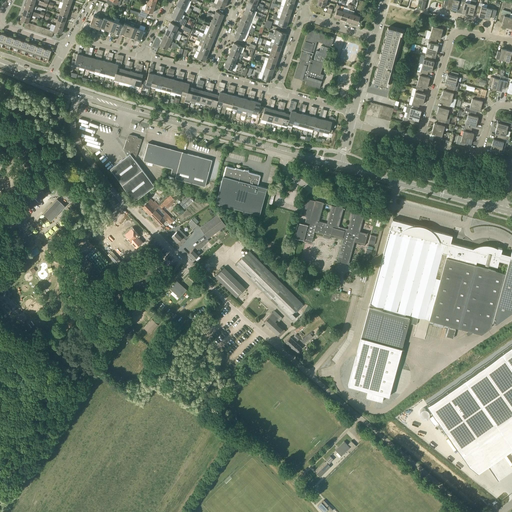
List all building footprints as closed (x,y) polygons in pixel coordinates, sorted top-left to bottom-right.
[(185,8),(187,3),(182,0),(179,0),(177,4),(185,8)] [(224,8),(227,2),(222,0),(218,0),(217,3),(211,1),(211,2),(205,0),(204,0),(204,3),(210,5),(215,7),(219,9),(220,6),(224,8)] [(284,6),(292,9),(294,3),(286,0),(284,6)] [(421,0),(418,0),(417,8),(424,10),(426,1),(421,0)] [(451,9),(453,0),(444,0),(444,4),(447,5),(446,8),(451,9)] [(460,8),(462,1),(458,0),(453,0),(451,9),(456,10),(457,7),(460,8)] [(465,2),(465,0),(462,0),(462,1),(460,8),(463,9),(462,12),(468,13),(470,3),(465,2)] [(246,7),(254,10),(255,7),(265,11),(266,8),(263,7),(259,6),(256,5),(248,1),(246,7)] [(69,11),(71,5),(63,2),(61,8),(69,11)] [(32,11),(34,5),(26,3),(24,8),(32,11)] [(476,12),(478,5),(470,3),(468,13),(473,15),(474,12),(476,12)] [(153,13),(154,7),(146,4),(145,10),(141,9),(140,13),(139,12),(138,16),(146,18),(148,12),(153,13)] [(182,14),(185,8),(177,4),(174,10),(182,14)] [(340,18),(343,11),(339,10),(341,6),(338,5),(334,16),(340,18)] [(484,18),(487,7),(478,5),(476,12),(479,13),(479,16),(484,18)] [(290,15),(292,9),(284,6),(282,12),(290,15)] [(254,10),(246,7),(244,13),(252,16),(254,10)] [(493,17),(495,10),(487,7),(484,18),(489,19),(490,16),(493,17)] [(32,11),(24,8),(22,14),(30,17),(31,14),(32,14),(32,15),(39,18),(39,16),(40,14),(32,11)] [(67,16),(69,11),(61,8),(59,14),(67,16)] [(180,17),(182,14),(174,10),(171,16),(175,18),(174,21),(184,26),(187,21),(180,17)] [(207,14),(211,16),(213,17),(221,20),(222,17),(223,18),(224,17),(225,16),(224,15),(223,15),(224,14),(216,11),(214,14),(208,12),(207,14)] [(346,20),(348,12),(343,11),(340,18),(346,20)] [(288,21),(290,15),(282,12),(280,18),(288,21)] [(352,22),(354,14),(348,12),(346,20),(352,22)] [(252,16),(244,13),(241,19),(249,22),(252,16)] [(354,14),(352,22),(358,24),(360,16),(364,17),(364,15),(358,13),(358,15),(354,14)] [(28,23),(30,17),(22,14),(21,20),(26,22),(28,23)] [(65,22),(67,16),(59,14),(57,19),(65,22)] [(507,27),(510,17),(501,14),(499,22),(502,22),(501,26),(507,27)] [(92,27),(93,26),(95,27),(98,17),(93,15),(90,23),(89,22),(87,25),(92,27)] [(280,18),(277,17),(273,16),(273,18),(279,21),(278,24),(286,27),(288,21),(280,18)] [(100,28),(104,17),(103,19),(98,17),(95,27),(97,27),(96,29),(99,30),(100,28)] [(105,29),(109,19),(104,17),(100,28),(103,29),(103,28),(105,29)] [(219,26),(221,20),(213,17),(211,23),(219,26)] [(63,28),(65,22),(57,19),(55,25),(63,28)] [(110,32),(114,21),(109,19),(105,29),(107,29),(107,31),(110,32)] [(249,22),(241,19),(239,25),(247,28),(249,22)] [(115,32),(119,23),(114,21),(110,32),(112,33),(113,32),(115,32)] [(183,33),(176,30),(178,26),(170,22),(168,28),(182,35),(183,33)] [(120,34),(124,23),(123,25),(119,23),(115,32),(117,33),(116,35),(119,36),(120,34)] [(125,34),(129,25),(124,23),(120,34),(123,35),(123,34),(125,34)] [(217,32),(219,26),(211,23),(210,26),(203,24),(202,26),(206,27),(209,28),(217,32)] [(440,28),(441,25),(433,23),(431,31),(441,34),(443,28),(440,28)] [(61,34),(63,28),(55,25),(54,31),(61,34)] [(130,38),(134,27),(129,25),(125,34),(127,35),(127,37),(130,38)] [(247,28),(239,25),(237,30),(244,34),(247,28)] [(135,38),(139,29),(134,27),(130,38),(133,39),(133,37),(135,38)] [(374,78),(375,78),(374,82),(373,82),(374,83),(376,83),(379,84),(381,84),(383,85),(385,86),(385,85),(386,83),(399,34),(400,31),(400,30),(388,27),(387,30),(388,31),(387,35),(386,34),(386,35),(385,37),(385,38),(386,38),(385,42),(384,42),(383,45),(384,45),(383,49),(382,49),(381,52),(381,55),(380,56),(379,59),(378,64),(378,67),(377,67),(377,68),(376,70),(377,71),(376,75),(375,75),(374,78)] [(182,35),(168,28),(165,34),(173,37),(174,34),(177,36),(177,35),(180,37),(182,37),(183,35),(182,35)] [(214,37),(217,32),(209,28),(206,34),(214,37)] [(141,38),(144,30),(139,29),(135,38),(137,39),(137,40),(141,42),(143,39),(141,38)] [(244,34),(237,30),(234,36),(242,40),(244,34)] [(286,33),(278,31),(275,30),(274,33),(270,32),(269,35),(284,40),(286,33)] [(304,45),(314,49),(317,41),(331,46),(334,37),(309,30),(304,45)] [(440,39),(441,34),(431,31),(429,39),(436,41),(437,38),(440,39)] [(206,34),(201,32),(199,35),(198,37),(201,39),(212,43),(214,37),(206,34)] [(165,34),(162,39),(170,43),(173,44),(176,46),(177,44),(171,41),(173,37),(165,34)] [(9,36),(6,35),(5,35),(3,43),(6,44),(5,48),(9,50),(11,45),(10,45),(13,38),(13,37),(9,36)] [(275,40),(274,43),(282,45),(284,40),(269,35),(268,37),(272,38),(272,39),(275,40)] [(212,43),(201,39),(198,37),(197,40),(200,41),(199,45),(202,46),(210,49),(212,43)] [(10,45),(11,45),(14,46),(12,51),(17,52),(18,48),(21,40),(17,38),(16,39),(13,38),(10,45)] [(167,49),(170,43),(162,39),(159,45),(167,49)] [(429,39),(427,47),(437,50),(438,45),(435,44),(436,41),(429,39)] [(28,43),(29,42),(24,41),(21,40),(18,48),(21,49),(20,53),(24,55),(26,50),(28,43)] [(269,48),(269,46),(272,47),(272,49),(280,51),(282,45),(274,43),(271,42),(270,45),(266,44),(265,46),(269,48)] [(26,50),(29,51),(28,56),(32,57),(33,53),(36,45),(32,43),(32,44),(28,43),(26,50)] [(247,52),(240,50),(242,46),(234,43),(231,49),(246,55),(247,52)] [(39,46),(36,45),(33,53),(37,54),(35,58),(40,60),(41,55),(43,48),(44,48),(44,47),(39,46)] [(311,59),(314,49),(304,45),(303,49),(303,50),(304,50),(303,52),(302,51),(300,59),(301,59),(299,63),(294,77),(306,81),(305,84),(319,88),(324,74),(320,73),(324,63),(311,59)] [(317,50),(314,59),(325,63),(330,48),(321,45),(319,51),(317,50)] [(199,52),(207,55),(210,49),(202,46),(199,51),(199,52)] [(437,50),(427,47),(424,46),(422,52),(425,52),(425,55),(426,56),(432,57),(433,55),(436,55),(437,50)] [(41,55),(44,56),(43,61),(47,62),(50,54),(51,50),(47,48),(47,49),(44,48),(43,48),(41,55)] [(504,60),(506,50),(501,48),(501,51),(497,50),(496,58),(504,60)] [(80,66),(83,55),(80,54),(80,53),(81,53),(82,50),(79,49),(77,54),(74,53),(71,64),(80,66)] [(194,57),(197,58),(205,61),(207,55),(199,52),(199,51),(197,50),(196,51),(193,49),(192,51),(196,53),(194,57)] [(246,55),(231,49),(229,55),(237,58),(241,59),(242,56),(247,58),(248,56),(246,55)] [(278,57),(280,51),(272,49),(270,55),(278,57)] [(85,68),(89,52),(86,51),(85,54),(86,54),(86,56),(83,55),(80,66),(85,68)] [(95,70),(99,54),(96,54),(95,57),(96,57),(96,58),(93,58),(90,69),(95,70)] [(101,58),(102,55),(99,54),(95,70),(100,72),(103,60),(100,60),(100,58),(101,58)] [(119,63),(121,55),(118,54),(116,62),(116,63),(116,64),(113,63),(110,74),(115,76),(114,79),(118,66),(119,63)] [(118,66),(114,79),(119,80),(122,69),(120,68),(120,67),(121,64),(124,56),(121,55),(119,63),(118,66)] [(237,58),(229,55),(227,60),(235,64),(237,58)] [(276,63),(278,57),(270,55),(268,60),(276,63)] [(431,60),(432,57),(426,56),(425,55),(422,63),(433,66),(434,61),(431,60)] [(105,73),(109,57),(106,56),(105,60),(106,60),(106,61),(103,60),(100,72),(105,73)] [(111,61),(112,58),(109,57),(105,73),(110,74),(113,63),(110,62),(111,61)] [(232,70),(235,64),(227,60),(224,66),(232,70)] [(274,69),(276,63),(268,60),(266,66),(274,69)] [(431,72),(433,66),(422,63),(420,72),(427,74),(428,74),(428,71),(431,72)] [(124,82),(129,66),(126,65),(125,68),(126,68),(125,70),(122,69),(119,80),(124,82)] [(131,70),(132,67),(129,66),(124,82),(129,83),(132,72),(130,71),(130,70),(131,70)] [(272,75),(274,69),(266,66),(264,72),(272,75)] [(134,84),(139,68),(136,68),(135,71),(136,71),(136,72),(132,72),(129,83),(134,84)] [(141,72),(142,69),(139,68),(134,84),(140,86),(143,74),(140,74),(140,72),(141,72)] [(153,69),(150,68),(146,84),(151,85),(154,74),(151,73),(151,72),(152,72),(153,69)] [(160,71),(157,70),(156,73),(157,73),(157,75),(154,74),(151,85),(156,87),(160,71)] [(162,75),(163,71),(160,71),(156,87),(161,88),(164,77),(161,76),(162,75)] [(456,82),(459,73),(451,71),(450,74),(447,74),(446,79),(456,82)] [(270,81),(272,75),(264,72),(262,78),(270,81)] [(427,77),(428,74),(427,74),(420,72),(418,80),(428,83),(430,77),(427,77)] [(164,77),(161,88),(166,89),(170,73),(167,73),(167,76),(167,77),(164,77)] [(173,77),(173,74),(170,73),(166,89),(171,91),(174,79),(171,79),(172,77),(173,77)] [(496,89),(499,79),(500,75),(496,74),(495,78),(491,76),(489,84),(492,85),(491,88),(496,89)] [(174,79),(171,91),(176,92),(180,76),(178,75),(177,79),(178,79),(177,80),(174,79)] [(183,80),(184,77),(180,76),(176,92),(181,94),(184,82),(181,81),(182,80),(183,80)] [(190,82),(191,79),(188,78),(187,81),(188,82),(187,83),(184,82),(181,94),(186,95),(189,85),(190,82)] [(456,82),(446,79),(445,84),(448,85),(447,88),(454,90),(457,90),(459,83),(456,82)] [(505,88),(507,81),(499,79),(496,89),(502,91),(502,87),(505,88)] [(427,88),(428,83),(418,80),(416,88),(423,90),(424,87),(427,88)] [(195,104),(200,85),(197,84),(196,87),(197,87),(197,89),(194,88),(190,103),(195,104)] [(222,104),(227,106),(231,90),(233,85),(230,84),(228,92),(228,94),(225,93),(222,104)] [(191,87),(191,86),(189,85),(186,95),(185,102),(190,103),(194,88),(191,87)] [(202,89),(203,86),(200,85),(195,104),(200,105),(201,102),(204,91),(201,90),(201,89),(202,89)] [(217,89),(218,90),(217,94),(214,93),(211,105),(216,106),(217,103),(219,93),(220,90),(221,87),(218,86),(217,89)] [(201,102),(206,104),(210,87),(207,87),(206,90),(207,90),(207,92),(204,91),(201,102)] [(212,92),(213,88),(210,87),(206,104),(211,105),(214,93),(211,93),(211,91),(212,92)] [(224,88),(221,87),(220,90),(219,93),(217,103),(216,106),(217,103),(222,104),(225,93),(222,92),(222,91),(223,91),(224,88)] [(423,90),(416,88),(413,87),(411,95),(414,96),(424,99),(425,94),(422,93),(423,90)] [(454,90),(447,88),(446,91),(443,90),(442,95),(452,98),(454,90)] [(233,94),(234,91),(231,90),(227,106),(232,107),(235,96),(232,95),(233,94)] [(237,108),(241,92),(239,92),(238,95),(239,95),(238,96),(235,96),(232,107),(237,108)] [(244,97),(245,93),(241,92),(237,108),(242,110),(245,98),(242,98),(243,96),(244,97)] [(252,95),(249,94),(248,98),(249,98),(248,99),(245,98),(242,110),(241,115),(246,116),(247,111),(252,95)] [(254,99),(255,96),(252,95),(247,111),(252,113),(256,101),(253,100),(253,99),(254,99)] [(452,98),(442,95),(440,100),(443,101),(442,104),(450,106),(452,98)] [(471,103),(481,106),(483,101),(479,100),(480,97),(473,95),(471,103)] [(423,104),(424,99),(414,96),(412,105),(419,106),(420,104),(423,104)] [(260,106),(262,98),(259,97),(258,100),(259,101),(258,102),(256,101),(252,113),(257,114),(256,117),(259,117),(261,112),(262,107),(260,106)] [(292,109),(294,101),(291,100),(289,108),(291,109),(291,112),(289,112),(288,113),(285,112),(282,124),(287,125),(292,109)] [(295,110),(297,102),(294,101),(292,109),(287,125),(292,126),(293,123),(296,112),(293,111),(294,110),(295,110)] [(262,118),(267,120),(271,104),(268,103),(267,106),(268,106),(268,108),(265,107),(263,112),(262,118)] [(469,111),(476,113),(477,110),(480,111),(481,106),(471,103),(470,108),(466,107),(465,110),(469,111)] [(273,108),(274,105),(271,104),(267,120),(272,121),(275,110),(272,109),(273,108)] [(411,107),(409,112),(420,115),(421,110),(418,109),(419,106),(412,105),(408,104),(407,106),(411,107)] [(450,106),(442,104),(442,107),(439,106),(437,112),(448,114),(449,108),(454,109),(455,107),(450,106)] [(277,123),(281,107),(278,106),(278,109),(278,110),(275,110),(272,121),(277,123)] [(283,111),(284,107),(281,107),(277,123),(282,124),(285,112),(282,112),(283,110),(283,111)] [(298,125),(303,109),(300,108),(299,111),(300,111),(299,113),(296,112),(293,123),(298,125)] [(305,113),(306,109),(303,109),(298,125),(303,126),(306,115),(303,114),(304,112),(305,113)] [(309,127),(313,111),(310,111),(309,114),(310,114),(309,115),(306,115),(303,126),(309,127)] [(315,115),(316,112),(313,111),(309,127),(314,129),(317,117),(314,117),(314,115),(315,115)] [(475,116),(476,113),(469,111),(466,119),(477,122),(478,117),(475,116)] [(418,121),(420,115),(409,112),(409,113),(407,112),(406,117),(404,117),(403,120),(414,123),(415,120),(418,121)] [(448,114),(437,112),(436,117),(439,118),(438,121),(445,122),(449,123),(451,115),(448,114)] [(323,114),(320,113),(319,117),(320,117),(320,118),(317,117),(314,129),(319,130),(323,114)] [(319,130),(324,131),(327,120),(324,119),(324,118),(325,118),(326,115),(323,114),(319,130)] [(327,120),(324,131),(332,134),(334,128),(330,127),(333,117),(330,116),(329,119),(330,119),(330,121),(327,120)] [(475,128),(477,122),(466,119),(464,128),(471,130),(472,127),(475,128)] [(511,126),(511,122),(502,120),(501,123),(498,122),(496,128),(507,130),(508,125),(511,126)] [(443,131),(445,122),(438,121),(437,123),(434,123),(433,128),(443,131)] [(443,131),(433,128),(431,133),(435,134),(433,140),(440,142),(441,139),(443,131)] [(471,132),(471,130),(464,128),(462,136),(472,139),(474,133),(471,132)] [(507,130),(496,128),(495,133),(498,134),(497,137),(504,138),(505,139),(509,140),(510,136),(505,135),(507,130)] [(110,168),(125,188),(134,201),(155,185),(135,160),(137,154),(142,139),(137,138),(138,137),(133,135),(133,136),(130,135),(128,136),(128,138),(127,138),(123,150),(127,156),(110,168)] [(471,144),(472,139),(462,136),(460,144),(467,146),(468,143),(471,144)] [(508,143),(509,140),(505,139),(504,138),(497,137),(496,139),(493,139),(492,144),(502,147),(504,142),(508,143)] [(174,174),(180,151),(148,142),(143,160),(172,168),(171,173),(174,174)] [(500,155),(502,147),(492,144),(490,149),(494,150),(493,153),(500,155)] [(180,151),(174,174),(176,174),(175,178),(205,186),(212,160),(183,152),(183,151),(182,151),(182,152),(180,151)] [(216,203),(260,215),(267,188),(258,185),(261,176),(260,175),(250,172),(248,169),(247,170),(244,169),(244,170),(236,167),(235,168),(227,166),(226,166),(216,203)] [(38,186),(23,199),(25,202),(31,209),(32,208),(46,196),(38,186)] [(174,220),(162,208),(165,206),(169,210),(171,207),(172,208),(173,206),(174,204),(173,203),(174,203),(173,202),(175,200),(173,198),(180,192),(177,189),(169,197),(169,196),(159,205),(150,214),(160,225),(166,219),(170,224),(174,220)] [(189,195),(180,203),(184,208),(193,200),(189,195)] [(150,214),(159,205),(152,198),(148,202),(142,207),(150,214)] [(344,209),(345,209),(331,205),(332,206),(327,223),(318,221),(318,220),(322,203),(324,204),(324,203),(306,198),(306,199),(308,199),(304,215),(302,214),(302,215),(308,216),(307,218),(306,218),(304,224),(299,222),(298,222),(299,223),(296,237),(295,237),(294,237),(302,239),(302,240),(312,243),(315,232),(324,234),(323,237),(330,239),(330,236),(343,239),(337,259),(337,260),(350,263),(349,262),(354,242),(364,244),(364,245),(365,246),(368,232),(367,232),(367,233),(360,231),(364,214),(366,215),(366,214),(352,211),(353,211),(348,229),(339,226),(344,209)] [(51,221),(65,206),(57,199),(54,202),(43,214),(49,219),(51,221)] [(218,214),(200,227),(208,237),(225,224),(218,214)] [(198,221),(195,218),(192,219),(188,223),(193,229),(197,225),(196,223),(198,221)] [(427,227),(423,226),(420,225),(416,225),(415,225),(393,219),(374,291),(370,304),(383,308),(383,311),(369,307),(361,337),(348,386),(368,391),(366,398),(382,402),(384,395),(389,397),(402,348),(409,318),(404,317),(405,314),(412,316),(410,323),(416,325),(418,317),(449,325),(446,336),(453,338),(455,329),(450,328),(450,326),(481,334),(491,327),(492,322),(496,323),(511,312),(511,251),(511,252),(510,255),(501,253),(502,249),(498,248),(496,248),(495,247),(493,246),(492,246),(490,245),(489,245),(487,245),(485,245),(484,245),(482,245),(480,245),(479,246),(477,246),(476,247),(474,248),(473,248),(450,242),(452,235),(430,229),(427,227)] [(132,228),(125,234),(136,247),(142,242),(137,237),(139,236),(138,234),(137,235),(136,233),(137,233),(132,228)] [(180,229),(177,231),(171,237),(180,245),(186,239),(188,237),(184,233),(180,229)] [(368,243),(374,245),(377,236),(371,235),(368,243)] [(200,250),(209,240),(207,238),(204,241),(193,249),(188,254),(194,259),(199,254),(196,251),(199,248),(200,250)] [(302,304),(248,250),(235,264),(293,321),(296,317),(293,314),(302,304)] [(151,271),(150,270),(155,265),(147,258),(137,269),(139,270),(131,278),(129,277),(121,286),(122,287),(121,288),(116,283),(108,291),(114,296),(115,295),(126,305),(132,299),(128,295),(129,294),(138,285),(141,283),(142,281),(145,282),(146,281),(147,281),(149,281),(150,279),(151,278),(152,277),(153,276),(153,274),(153,273),(153,271),(152,270),(151,271)] [(127,261),(121,269),(124,272),(130,264),(127,261)] [(236,298),(246,288),(224,267),(215,276),(236,298)] [(177,280),(173,284),(172,285),(173,285),(170,288),(180,297),(187,289),(186,290),(179,284),(180,283),(177,280)] [(275,321),(277,319),(280,316),(276,313),(274,311),(273,312),(264,322),(279,336),(286,331),(275,321)] [(144,328),(150,333),(158,324),(152,319),(144,328)] [(305,325),(303,324),(299,327),(295,330),(296,332),(300,329),(305,326),(305,325)] [(310,333),(301,340),(304,343),(313,337),(310,333)] [(291,347),(297,341),(296,340),(295,341),(290,337),(285,342),(291,347)] [(297,341),(291,347),(297,352),(302,347),(297,343),(298,342),(297,341)] [(511,344),(427,404),(469,464),(478,471),(511,447),(511,344)] [(344,441),(341,445),(336,450),(341,456),(347,450),(349,452),(356,446),(351,441),(348,444),(344,441)] [(317,473),(320,477),(331,467),(328,465),(334,459),(330,455),(315,470),(317,473)] [(330,511),(333,510),(328,505),(324,500),(317,506),(318,506),(323,511),(324,511),(326,511),(330,511)]
